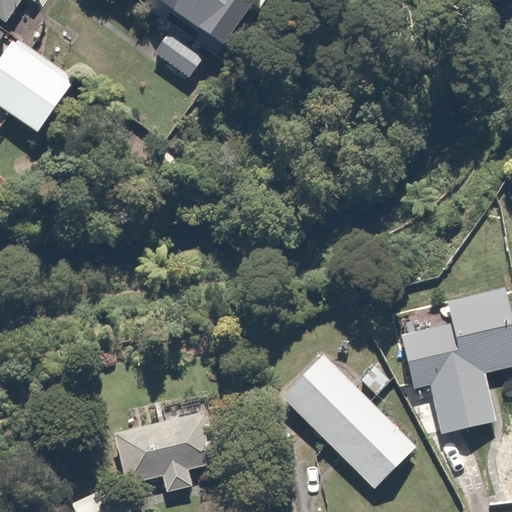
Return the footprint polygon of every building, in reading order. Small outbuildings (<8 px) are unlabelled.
[(0,0),(0,33),(27,0),(0,0)] [(222,29),(172,0),(162,0),(146,30),(203,63),(222,29)] [(202,72),(157,45),(143,68),(188,95),(202,72)] [(67,96),(7,52),(0,61),(0,126),(29,148),(67,96)] [(504,383),(497,302),(429,308),(432,342),(385,346),(391,409),(409,408),(412,447),(475,442),(470,386),(504,383)] [(310,368),(265,407),(354,510),(399,471),(310,368)] [(209,420),(93,429),(99,497),(147,493),(148,510),(181,508),(179,479),(194,478),(191,440),(210,438),(209,420)]
